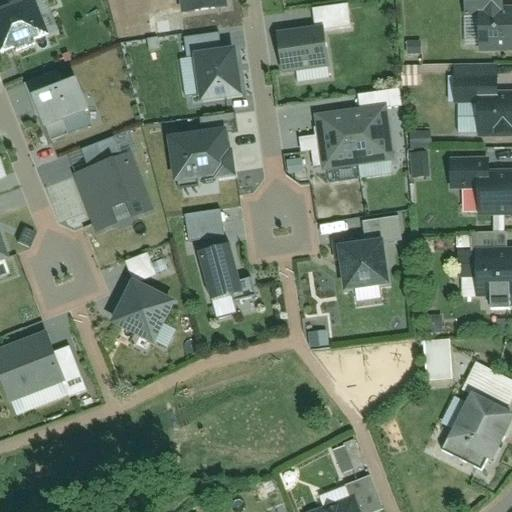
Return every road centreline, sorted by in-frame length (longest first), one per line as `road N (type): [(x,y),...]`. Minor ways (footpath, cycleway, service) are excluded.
road 1 (residential): [(252,0),(282,230)]
road 2 (residential): [(0,114),(60,286)]
